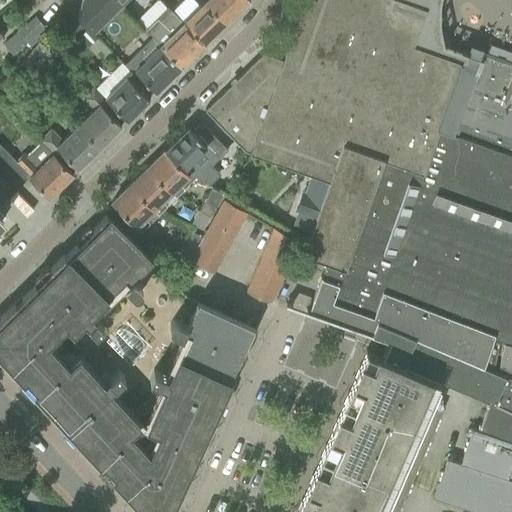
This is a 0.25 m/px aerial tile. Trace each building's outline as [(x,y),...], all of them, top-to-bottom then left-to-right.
[(92,31),(121,3),(117,0),(80,0),(77,16),(92,31)] [(161,0),(156,0),(136,13),(142,22),(166,6),(161,0)] [(225,21),(205,0),(184,21),(204,42),(225,21)] [(246,0),(205,0),(225,21),(246,0)] [(438,21),(438,12),(404,0),(303,0),(284,52),(422,101),(446,110),(465,53),(466,51),(442,42),(438,21)] [(404,0),(438,12),(438,0),(404,0)] [(204,42),(184,21),(168,5),(145,27),(154,36),(181,64),(204,42)] [(28,45),(41,35),(39,33),(46,27),(36,15),(3,43),(13,55),(27,44),(28,45)] [(181,64),(154,36),(130,59),(137,66),(134,68),(135,69),(155,90),(181,64)] [(427,162),(439,130),(446,110),(422,101),(284,52),(282,58),(263,51),(204,109),(244,149),(329,179),(327,183),(322,199),(317,212),(311,228),(303,252),(327,260),(343,266),(344,267),(345,266),(352,246),(359,226),(370,195),(391,202),(407,155),(427,162)] [(511,104),(501,100),(511,72),(511,71),(479,56),(454,126),(459,128),(458,129),(487,138),(505,145),(511,147),(511,104)] [(148,97),(134,83),(127,75),(132,71),(122,61),(96,87),(111,102),(127,118),(148,97)] [(511,70),(511,71),(511,72),(501,100),(511,104),(511,70)] [(121,124),(107,110),(105,108),(111,102),(96,87),(94,84),(82,96),(94,108),(78,123),(99,145),(121,124)] [(214,154),(217,157),(226,147),(201,121),(192,130),(188,125),(164,148),(188,172),(195,176),(212,186),(222,192),(228,182),(207,161),(214,154)] [(99,145),(78,123),(63,138),(51,127),(39,139),(41,141),(57,157),(63,151),(78,166),(99,145)] [(511,229),(414,196),(400,236),(383,284),(374,281),(357,328),(371,333),(376,321),(413,337),(481,365),(492,339),(504,342),(511,344),(511,343),(511,154),(499,150),(498,149),(476,141),(475,141),(456,134),(452,133),(452,134),(435,182),(467,194),(466,197),(511,213),(511,229)] [(72,172),(58,158),(57,157),(41,141),(28,153),(26,150),(16,160),(0,143),(0,173),(15,189),(29,175),(49,195),(72,172)] [(188,172),(164,148),(147,165),(170,189),(169,190),(175,196),(195,176),(188,172)] [(170,189),(147,165),(129,182),(153,206),(152,207),(157,213),(166,204),(161,199),(169,190),(170,189)] [(304,190),(304,192),(322,199),(327,183),(309,177),(304,190)] [(153,206),(129,182),(112,200),(126,215),(122,219),(121,220),(140,230),(148,222),(143,217),(152,207),(153,206)] [(209,215),(222,192),(212,186),(198,209),(209,215)] [(396,204),(391,202),(370,195),(359,226),(352,246),(345,266),(344,267),(343,266),(327,260),(321,275),(320,275),(308,310),(345,324),(369,256),(377,259),(396,204)] [(224,200),(203,237),(191,258),(213,270),(245,212),(224,200)] [(297,210),(293,221),(311,228),(317,212),(299,206),(297,210)] [(201,229),(209,215),(198,209),(191,223),(201,229)] [(20,294),(0,314),(0,356),(18,375),(16,377),(17,378),(18,380),(18,381),(19,382),(20,384),(21,385),(22,386),(23,387),(25,389),(26,390),(27,391),(29,392),(30,392),(31,393),(33,392),(57,418),(55,419),(56,421),(57,423),(58,424),(59,425),(60,427),(61,428),(62,429),(63,431),(65,432),(66,433),(68,434),(69,435),(71,436),(72,435),(96,461),(95,462),(96,464),(96,465),(97,467),(98,468),(99,469),(100,471),(101,472),(102,473),(103,474),(105,475),(106,476),(107,477),(109,478),(110,479),(112,477),(143,511),(162,511),(177,499),(202,444),(206,435),(215,417),(216,418),(217,417),(219,416),(219,414),(220,413),(221,412),(222,410),(223,409),(223,407),(224,406),(224,404),(225,403),(225,401),(225,400),(226,398),(224,397),(232,380),(230,379),(237,364),(239,365),(240,364),(241,362),(242,361),(243,360),(243,358),(244,357),(245,356),(246,354),(246,353),(247,351),(247,350),(247,348),(248,346),(248,345),(246,344),(254,327),(196,301),(187,296),(150,258),(105,213),(92,226),(91,225),(89,226),(88,226),(86,227),(85,228),(84,229),(83,230),(81,231),(80,232),(79,234),(78,235),(77,236),(76,237),(76,239),(75,240),(76,242),(65,253),(63,252),(50,265),(48,264),(46,265),(45,266),(43,267),(42,268),(40,269),(38,271),(41,274),(34,281),(20,294)] [(191,259),(191,258),(203,237),(192,231),(180,253),(191,259)] [(270,300),(292,248),(295,240),(272,231),(247,291),(270,300)] [(511,379),(492,370),(481,365),(413,337),(376,321),(371,333),(389,340),(383,355),(403,364),(439,379),(481,397),(488,399),(497,403),(511,410),(511,379)] [(511,343),(511,344),(504,342),(492,339),(481,365),(492,370),(511,379),(511,343)] [(430,401),(434,391),(439,381),(382,357),(383,355),(366,348),(337,414),(294,511),(396,511),(443,406),(430,401)] [(511,410),(497,403),(488,399),(478,429),(511,440),(511,410)] [(511,440),(478,429),(471,426),(459,460),(511,477),(511,478),(511,477),(511,440)] [(511,511),(511,477),(511,478),(511,477),(459,460),(456,459),(446,456),(434,496),(443,499),(478,510),(484,511),(511,511)]
